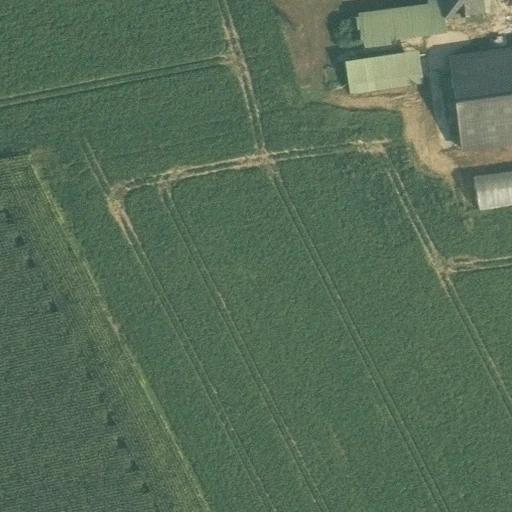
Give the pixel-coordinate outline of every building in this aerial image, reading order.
[(447,36),(444,21),(441,0),(438,0),(427,2),(427,6),(357,15),(362,51),(396,47),(395,42),(447,36)] [(441,0),(444,21),(483,15),(480,0),(441,0)] [(511,52),(450,61),(462,151),(511,144),(511,52)] [(344,63),(349,97),(422,87),(417,53),(344,63)] [(511,170),(477,175),(481,208),(511,204),(511,170)]
